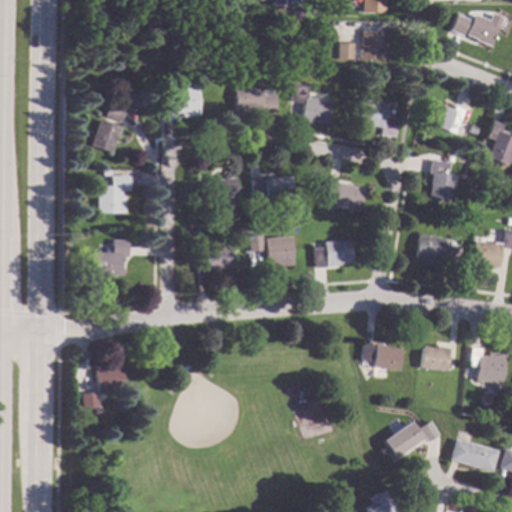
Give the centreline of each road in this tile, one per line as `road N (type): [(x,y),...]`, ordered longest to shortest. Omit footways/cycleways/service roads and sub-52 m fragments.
road 1 (residential): [(373,299),(391,174),(379,161),(272,144),(178,152),(165,163),(162,316)]
road 2 (residential): [(511,316),(373,299),(35,335)]
road 3 (secondary): [(35,335),(39,0)]
